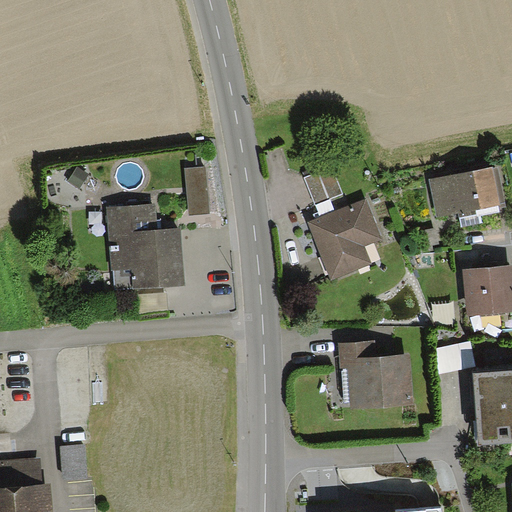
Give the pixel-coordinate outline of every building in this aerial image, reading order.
[(492,212),(486,174),(432,182),(439,221),(492,212)] [(388,263),(362,204),(305,229),(331,287),(388,263)] [(111,292),(183,290),(182,237),(153,238),(152,212),(109,214),(111,292)] [(511,315),(511,278),(511,273),(459,277),(463,319),(511,315)] [(417,408),(413,360),(348,364),(351,413),(417,408)] [(511,446),(511,375),(474,378),(477,448),(511,446)] [(85,443),(63,444),(64,474),(86,474),(85,443)] [(49,511),(48,482),(0,484),(0,511),(49,511)]
